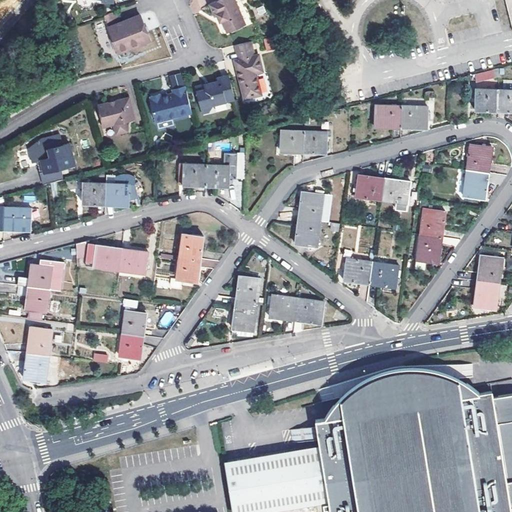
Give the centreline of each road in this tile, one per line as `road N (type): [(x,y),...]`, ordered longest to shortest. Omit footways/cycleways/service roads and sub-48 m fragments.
road 1 (tertiary): [(368,356),(18,452)]
road 2 (residential): [(252,232),(303,173),(473,129),(511,138)]
road 3 (residential): [(252,232),(217,207),(189,202),(0,252)]
road 4 (residential): [(0,137),(94,86),(204,58)]
road 5 (residential): [(172,374),(362,336)]
road 6 (residential): [(511,186),(411,326),(407,346)]
road 7 (residential): [(172,374),(176,336),(252,232)]
road 8 (residential): [(252,232),(360,310),(362,336)]
road 9 (unknown): [(193,403),(208,455),(146,479),(137,511)]
road 10 (residential): [(41,402),(172,374)]
